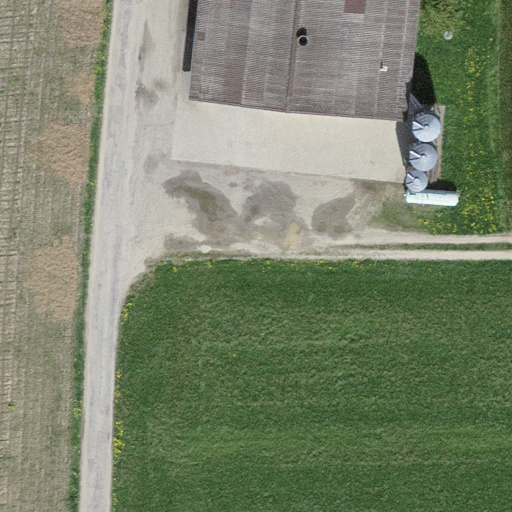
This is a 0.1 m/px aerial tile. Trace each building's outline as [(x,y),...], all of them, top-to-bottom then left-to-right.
[(411,0),(198,0),(188,103),(399,125),(411,0)] [(412,120),(413,125),(416,129),(420,131),(425,132),(430,132),(434,130),(438,127),(440,123),(441,118),(440,113),(438,109),(434,106),(430,104),(425,103),(420,105),(416,107),(413,111),(412,116),(412,120)] [(416,158),(419,160),(423,160),(427,159),(430,157),(432,153),(433,150),(433,146),(432,142),(429,139),(426,137),(421,136),(418,137),(414,139),(412,142),(410,145),(410,149),(411,153),(413,156),(416,158)] [(413,185),(416,185),(420,184),(423,182),(425,179),(426,176),(426,172),(425,169),(423,166),(420,164),(416,164),(413,164),(410,165),(407,168),(405,171),(405,174),(405,177),(407,181),(409,183),(413,185)] [(450,207),(451,191),(408,187),(407,203),(450,207)]
